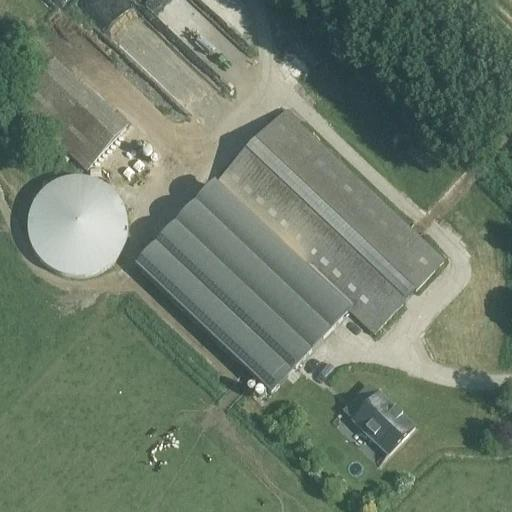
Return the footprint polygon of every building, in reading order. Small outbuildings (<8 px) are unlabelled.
[(46,42),(71,20),(58,6),(33,27),(46,42)] [(16,105),(86,172),(126,130),(57,63),(16,105)] [(285,114),(137,270),(269,395),(348,312),(374,337),(443,264),(285,114)] [(65,230),(24,224),(17,269),(102,282),(108,246),(88,243),(87,249),(62,245),(65,230)] [(415,431),(378,396),(352,424),(389,458),(415,431)]
